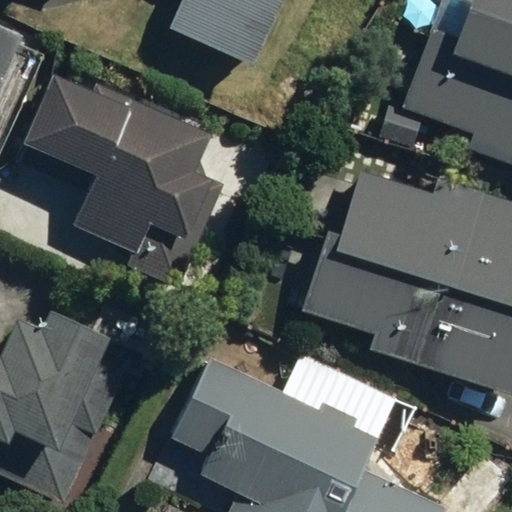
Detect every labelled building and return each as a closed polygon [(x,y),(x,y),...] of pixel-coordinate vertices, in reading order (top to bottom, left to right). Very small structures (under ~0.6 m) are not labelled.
[(257,65),(285,0),(179,0),(168,27),(257,65)] [(511,0),(469,0),(455,37),(433,28),(401,110),(472,138),(468,149),(511,166),(511,0)] [(0,25),(0,82),(21,35),(0,25)] [(205,135),(57,67),(19,150),(85,180),(63,228),(178,280),(222,182),(190,167),(205,135)] [(511,199),(449,179),(455,161),(382,136),(369,174),(320,158),(294,233),(326,244),(304,312),(372,335),(368,348),(511,396),(511,392),(511,199)] [(6,359),(0,356),(0,474),(65,503),(123,372),(108,366),(121,337),(59,310),(49,332),(23,320),(6,359)] [(381,437),(206,358),(163,453),(237,487),(228,508),(235,511),(441,511),(446,503),(367,468),(381,437)] [(483,511),(511,481),(511,476),(480,448),(438,495),(456,511),(483,511)]
